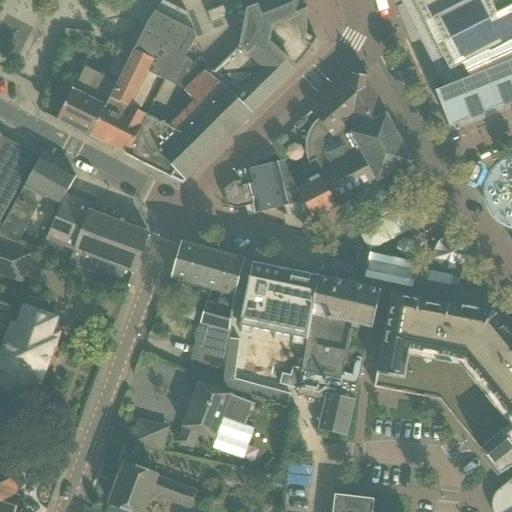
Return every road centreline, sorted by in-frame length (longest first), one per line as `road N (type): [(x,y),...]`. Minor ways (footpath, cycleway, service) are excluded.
road 1 (tertiary): [(181,213),(65,511)]
road 2 (tertiary): [(364,0),(347,43),(181,213)]
road 3 (residential): [(181,213),(0,103)]
